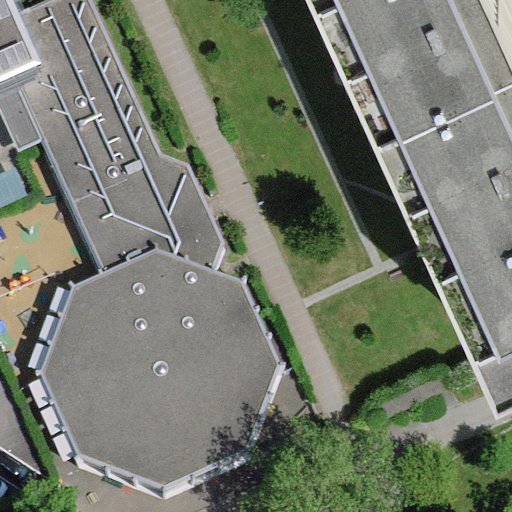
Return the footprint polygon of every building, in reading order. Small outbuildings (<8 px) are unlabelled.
[(44,83),(17,23),(6,0),(0,0),(0,102),(20,93),(44,83)] [(44,83),(20,93),(43,145),(108,284),(73,299),(41,384),(82,468),(168,499),(249,463),(282,373),(246,292),(213,279),(224,249),(189,175),(162,161),(89,0),(68,0),(17,23),(44,83)] [(511,22),(511,0),(342,0),(381,82),(511,22)] [(511,181),(511,22),(381,82),(441,215),(511,181)] [(511,181),(441,215),(499,347),(511,341),(511,181)]
